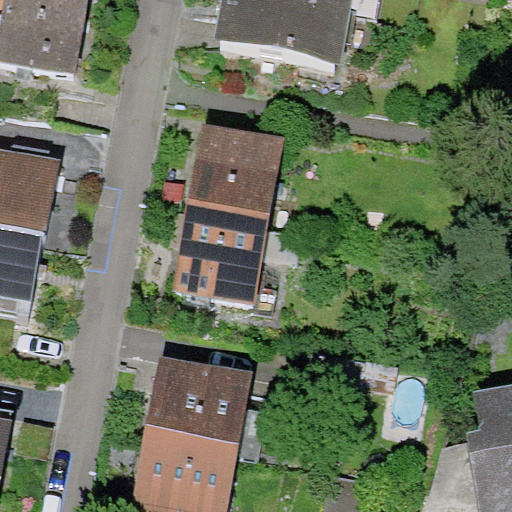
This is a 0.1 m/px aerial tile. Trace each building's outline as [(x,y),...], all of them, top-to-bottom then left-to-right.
[(60,79),(73,82),(77,61),(87,6),(54,0),(0,0),(0,116),(51,126),(60,79)] [(344,20),(234,0),(230,0),(222,44),(220,54),(334,74),(344,20)] [(347,0),(234,0),(344,20),(347,0)] [(190,219),(266,233),(280,157),(204,143),(194,193),(190,219)] [(0,242),(42,250),(47,224),(57,173),(47,172),(49,158),(13,151),(0,160),(0,242)] [(266,233),(190,219),(180,272),(176,295),(186,297),(184,306),(209,311),(210,301),(252,309),(266,233)] [(33,299),(42,250),(0,242),(0,320),(28,326),(33,299)] [(306,385),(361,395),(366,366),(312,356),(306,385)] [(249,390),(162,374),(152,428),(149,445),(236,461),(249,390)] [(511,511),(511,405),(483,410),(491,454),(479,456),(477,446),(441,452),(424,511),(511,511)] [(0,416),(0,478),(1,472),(11,419),(0,416)] [(226,511),(236,461),(149,445),(138,501),(136,511),(226,511)]
